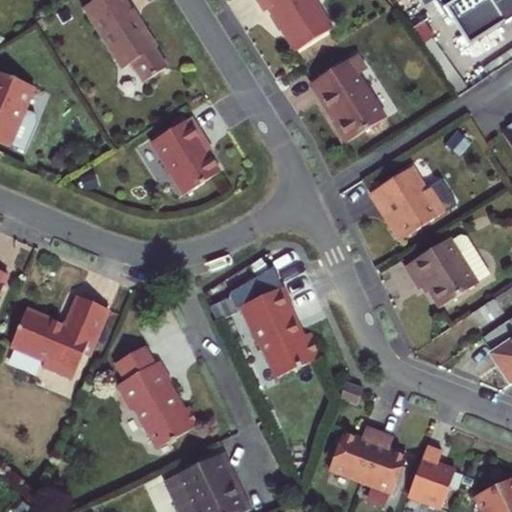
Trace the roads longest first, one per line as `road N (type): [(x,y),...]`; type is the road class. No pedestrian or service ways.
road 1 (residential): [(511,418),(410,380),(384,358),(310,203)]
road 2 (residential): [(169,256),(271,474)]
road 3 (residential): [(310,203),(189,0)]
road 4 (residential): [(310,203),(511,80)]
road 5 (residential): [(169,256),(130,253),(0,200)]
road 6 (residential): [(310,203),(236,238),(169,256)]
